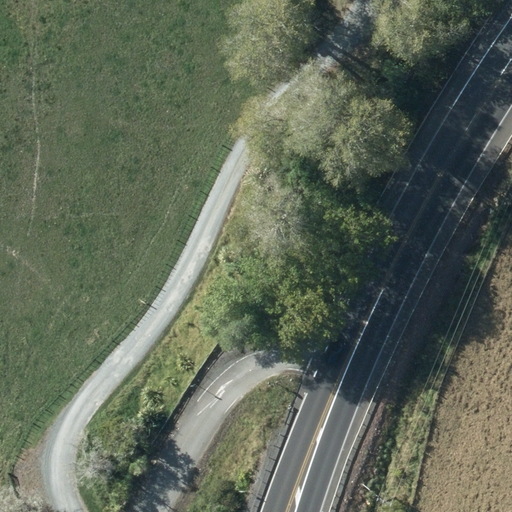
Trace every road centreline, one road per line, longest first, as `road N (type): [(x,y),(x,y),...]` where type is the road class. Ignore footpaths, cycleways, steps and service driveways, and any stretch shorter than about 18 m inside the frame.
road 1 (primary): [(511,63),(439,179),(342,375)]
road 2 (residential): [(146,511),(203,414),(244,377),(290,357),(342,375)]
road 3 (primary): [(342,375),(288,511)]
